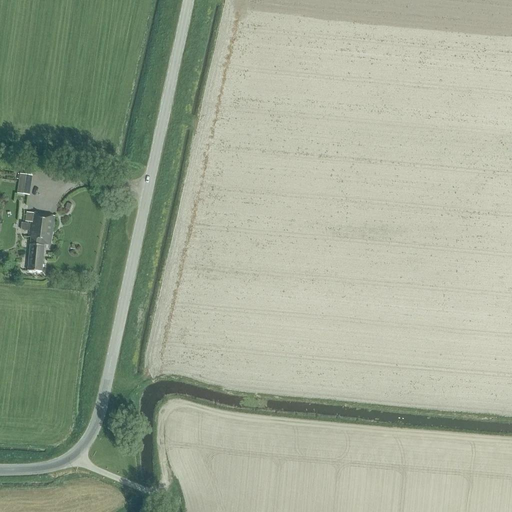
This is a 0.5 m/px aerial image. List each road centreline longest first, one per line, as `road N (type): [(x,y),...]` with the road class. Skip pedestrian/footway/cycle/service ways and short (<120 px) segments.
road 1 (secondary): [(99,414),(189,0)]
road 2 (secondary): [(99,414),(86,442),(64,461),(0,469)]
